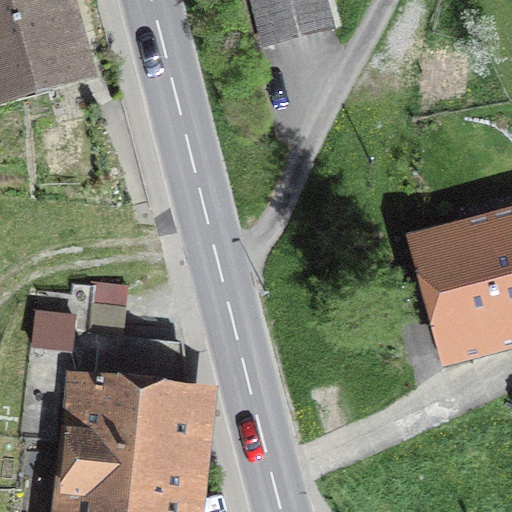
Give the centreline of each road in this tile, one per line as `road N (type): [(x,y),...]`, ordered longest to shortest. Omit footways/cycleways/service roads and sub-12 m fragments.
road 1 (tertiary): [(149,0),(281,511)]
road 2 (track): [(228,304),(384,0)]
road 3 (track): [(208,229),(34,268),(0,292)]
